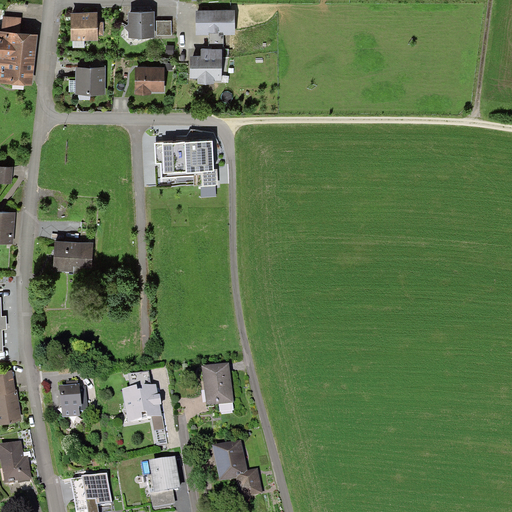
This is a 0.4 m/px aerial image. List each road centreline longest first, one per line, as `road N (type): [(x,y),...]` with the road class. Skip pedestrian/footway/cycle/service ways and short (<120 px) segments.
road 1 (residential): [(287,511),(237,314),(230,121),(133,120)]
road 2 (residential): [(53,511),(24,319),(36,120)]
road 3 (track): [(511,131),(230,121)]
road 4 (residential): [(133,120),(143,354)]
road 5 (track): [(469,125),(489,0)]
road 6 (residential): [(173,4),(50,0)]
road 7 (residential): [(36,120),(50,0)]
